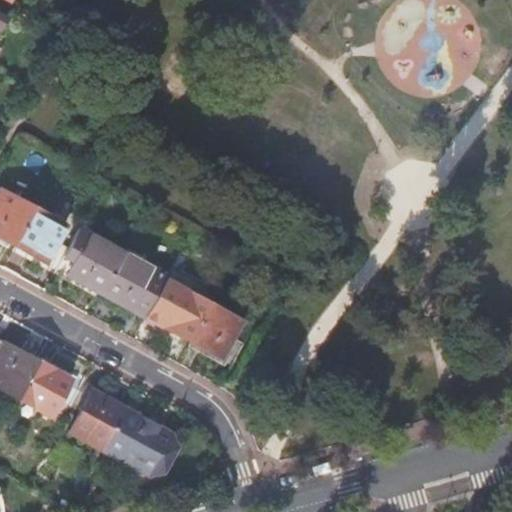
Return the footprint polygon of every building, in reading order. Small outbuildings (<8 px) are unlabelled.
[(0,189),(0,237),(10,243),(13,244),(32,207),(0,189)] [(66,225),(32,207),(13,244),(15,246),(46,263),(57,242),(66,225)] [(89,233),(79,253),(67,274),(98,291),(100,292),(122,251),(89,233)] [(0,243),(7,248),(10,243),(0,237),(0,243)] [(68,247),(57,242),(46,263),(15,246),(12,250),(54,273),(68,247)] [(67,274),(79,253),(68,247),(54,273),(95,296),(98,291),(67,274)] [(155,269),(122,251),(100,292),(102,293),(133,310),(144,289),(155,269)] [(175,285),(166,301),(155,322),(186,339),(188,340),(208,303),(175,285)] [(156,295),(144,289),(133,310),(102,293),(100,298),(142,321),(156,295)] [(155,322),(166,301),(156,295),(142,321),(183,343),(186,339),(155,322)] [(241,321),(208,303),(188,340),(190,341),(221,358),(233,337),(241,321)] [(0,349),(4,343),(34,359),(37,355),(0,335),(0,349)] [(188,346),(229,368),(243,342),(233,337),(221,358),(190,341),(188,346)] [(4,343),(0,349),(0,389),(17,398),(37,361),(34,359),(4,343)] [(42,358),(39,362),(70,378),(58,399),(70,405),(83,380),(42,358)] [(39,362),(37,361),(17,398),(49,416),(58,399),(70,378),(39,362)] [(70,405),(80,411),(91,390),(123,407),(125,403),(83,380),(70,405)] [(91,390),(80,411),(69,431),(103,449),(125,408),(123,407),(91,390)] [(125,408),(103,449),(135,467),(147,474),(158,463),(171,439),(158,426),(127,409),(125,408)]
